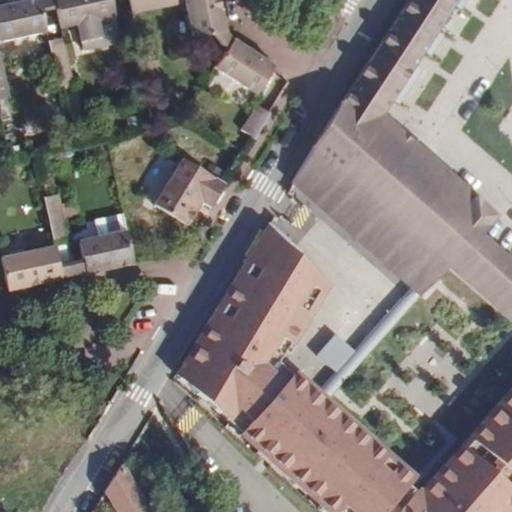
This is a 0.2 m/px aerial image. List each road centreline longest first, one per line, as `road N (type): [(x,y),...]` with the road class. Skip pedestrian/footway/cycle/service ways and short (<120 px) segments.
road 1 (tertiary): [(69,511),(208,279)]
road 2 (tertiary): [(208,279),(325,85)]
road 3 (residential): [(0,301),(171,264),(208,279)]
road 4 (residential): [(231,0),(236,18),(325,85)]
